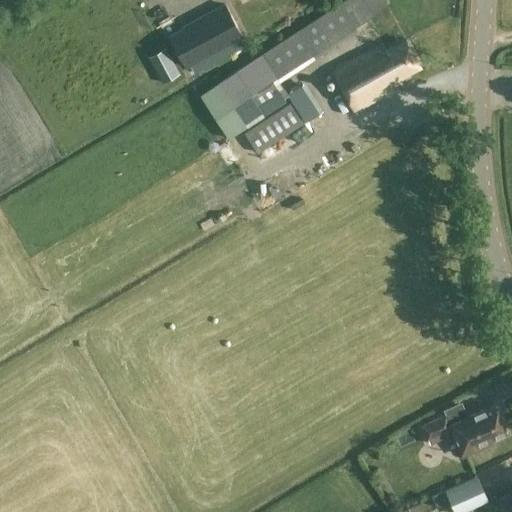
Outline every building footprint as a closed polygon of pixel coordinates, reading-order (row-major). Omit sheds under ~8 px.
[(364,0),(344,0),(261,53),(262,54),(218,82),(236,110),(357,31),(355,27),(374,15),(364,0)] [(183,29),(169,37),(185,67),(242,36),(225,4),(183,27),(183,29)] [(392,89),(388,83),(419,66),(405,40),(385,51),(382,44),(332,71),(354,110),(392,89)] [(164,48),(147,57),(161,83),(178,74),(164,48)] [(307,82),(290,93),(308,121),(325,109),(307,82)] [(134,116),(152,107),(145,94),(127,103),(134,116)] [(262,149),(305,129),(295,105),(251,125),(262,149)] [(488,438),(505,431),(494,405),(449,425),(444,415),(421,425),(429,444),(452,434),(460,455),(490,442),(488,438)] [(475,477),(445,490),(454,511),(460,511),(485,501),(475,477)] [(502,511),(511,511),(511,492),(497,499),(502,511)]
